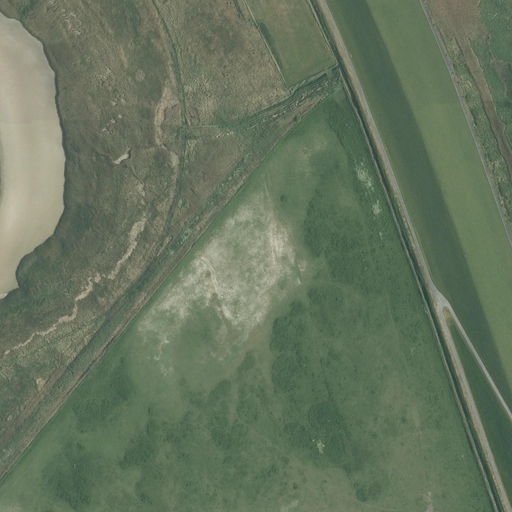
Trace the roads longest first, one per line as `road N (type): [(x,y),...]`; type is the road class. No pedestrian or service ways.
road 1 (track): [(420,0),(511,244)]
road 2 (track): [(435,296),(447,304),(511,421)]
